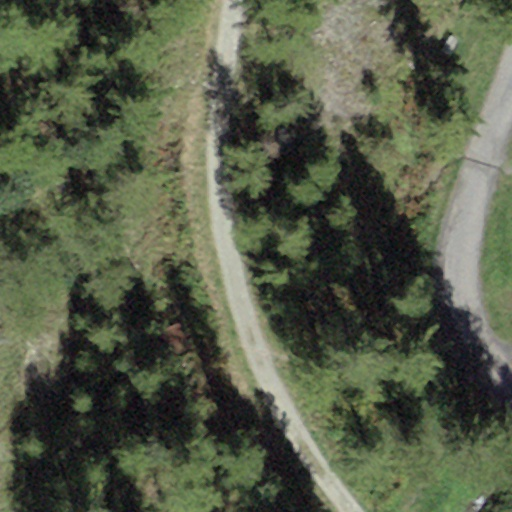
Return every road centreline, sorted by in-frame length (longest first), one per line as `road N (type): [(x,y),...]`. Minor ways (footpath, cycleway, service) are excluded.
road 1 (track): [(237,0),(216,132),(221,215),(240,310),(267,385),(346,511)]
road 2 (track): [(511,382),(476,342),(459,277),(475,185),(511,83)]
